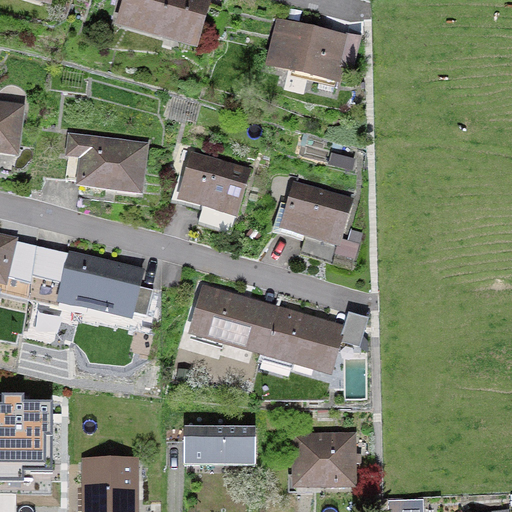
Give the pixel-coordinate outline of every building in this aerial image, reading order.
[(218,2),(210,0),(127,0),(122,25),(207,47),(218,2)] [(280,22),(271,68),(342,81),(351,35),(280,22)] [(0,154),(24,156),(28,105),(0,103),(0,154)] [(152,143),(68,136),(66,159),(84,161),(81,190),(147,195),(152,143)] [(254,172),(192,157),(181,201),(243,216),(254,172)] [(357,201),(295,185),(284,231),(346,246),(357,201)] [(17,242),(0,238),(0,284),(7,286),(17,242)] [(60,304),(135,320),(146,272),(70,256),(60,304)] [(264,356),(277,309),(202,288),(189,335),(264,356)] [(277,309),(264,356),(333,375),(346,328),(277,309)] [(0,410),(0,467),(50,466),(48,409),(0,410)] [(188,429),(188,467),(261,468),(261,430),(188,429)] [(354,438),(293,440),(295,491),(356,489),(354,438)] [(139,511),(138,472),(83,474),(83,511),(139,511)] [(423,511),(423,500),(388,501),(388,511),(423,511)]
